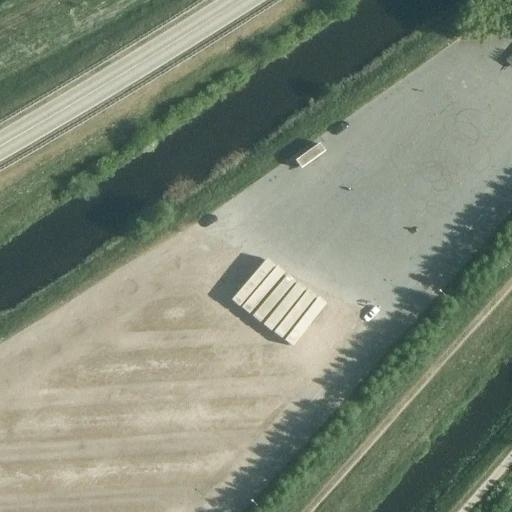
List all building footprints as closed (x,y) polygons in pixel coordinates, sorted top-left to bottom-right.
[(394,82),(413,69),(407,61),(388,74),(394,82)] [(408,123),(391,139),(398,146),(415,131),(408,123)] [(317,153),(332,173),(361,150),(346,130),(317,153)] [(305,242),(338,270),(365,239),(333,211),(305,242)] [(304,217),(286,232),(294,241),(312,226),(304,217)]
